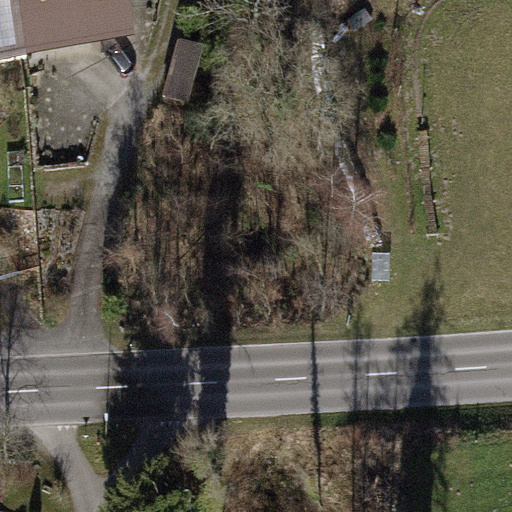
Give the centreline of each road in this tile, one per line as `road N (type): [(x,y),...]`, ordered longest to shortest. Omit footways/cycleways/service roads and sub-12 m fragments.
road 1 (tertiary): [(511,365),(0,391)]
road 2 (track): [(99,502),(197,383)]
road 3 (track): [(38,390),(100,511)]
